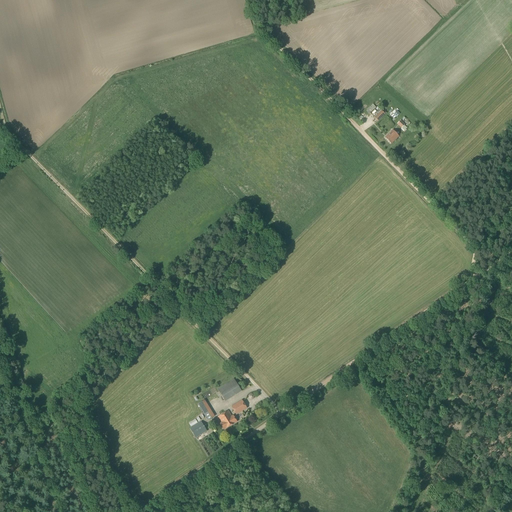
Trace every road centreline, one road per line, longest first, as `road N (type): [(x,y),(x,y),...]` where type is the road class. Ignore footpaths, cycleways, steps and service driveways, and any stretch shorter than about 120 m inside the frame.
road 1 (track): [(476,281),(396,511)]
road 2 (track): [(283,414),(476,281)]
road 3 (unclassified): [(144,511),(283,414)]
road 4 (track): [(355,124),(260,28),(251,0)]
